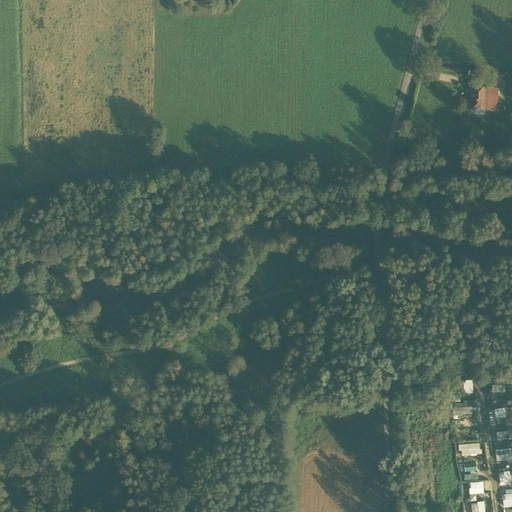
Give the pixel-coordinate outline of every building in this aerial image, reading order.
[(464,108),(485,110),(485,109),(487,89),(470,87),(469,98),(465,98),(464,108)] [(485,109),(495,110),(497,89),(487,89),(485,109)] [(465,392),(472,392),(471,380),(464,381),(465,392)] [(476,411),(476,403),(465,403),(465,411),(476,411)] [(493,409),(494,419),(505,417),(504,408),(493,409)] [(511,438),(511,429),(496,432),(497,441),(511,438)] [(458,444),(458,455),(480,455),(480,443),(458,444)] [(495,449),(496,461),(511,460),(511,451),(511,448),(495,449)] [(477,462),(463,463),(464,472),(461,473),(462,480),(478,479),(477,462)] [(499,484),(511,483),(510,471),(498,472),(499,484)] [(469,494),(484,493),(483,482),(468,483),(469,494)] [(511,489),(506,489),(506,495),(502,495),(503,507),(511,506),(511,489)] [(484,511),(484,502),(471,503),(471,511),(484,511)]
